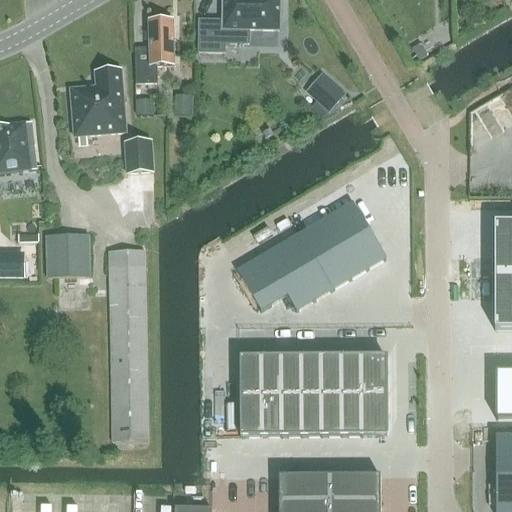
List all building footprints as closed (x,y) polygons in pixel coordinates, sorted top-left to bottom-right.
[(249,32),(280,32),(279,0),(223,0),(224,23),(200,23),(199,55),(225,55),(225,46),(225,32),(249,32)] [(321,46),(331,40),(316,18),(307,24),(321,46)] [(156,69),(174,69),(173,23),(149,23),(150,55),(136,55),(136,88),(159,89),(156,69)] [(415,37),(422,51),(444,40),(437,26),(415,37)] [(423,53),(419,47),(412,51),(416,57),(419,63),(426,59),(423,53)] [(96,90),(70,92),(73,140),(125,136),(121,72),(95,74),(96,90)] [(322,77),(307,94),(317,103),(310,112),(322,123),(330,114),(345,97),(322,77)] [(0,176),(35,172),(31,125),(0,128),(0,176)] [(150,144),(124,146),(127,178),(153,176),(150,144)] [(355,205),(238,274),(263,315),(287,301),(295,315),(388,260),(355,205)] [(511,226),(495,227),(495,333),(511,333),(511,226)] [(47,281),(89,280),(88,237),(46,238),(47,281)] [(113,445),(148,445),(145,253),(108,254),(113,445)] [(0,280),(26,281),(26,255),(0,255),(0,280)] [(378,359),(240,360),(241,440),(379,439),(387,439),(387,360),(378,360),(378,359)] [(511,375),(496,375),(496,421),(498,421),(498,420),(511,419),(511,375)] [(511,511),(511,440),(497,440),(496,511),(511,511)] [(381,511),(381,479),(279,480),(279,511),(381,511)]
